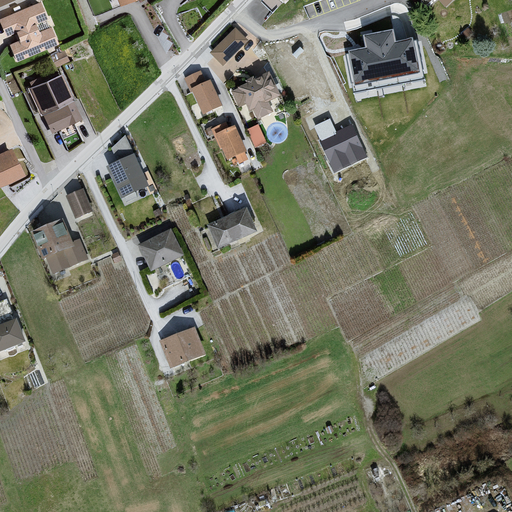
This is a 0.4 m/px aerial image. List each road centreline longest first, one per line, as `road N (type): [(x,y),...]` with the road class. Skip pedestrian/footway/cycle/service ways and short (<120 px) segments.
road 1 (tertiary): [(240,0),(49,189)]
road 2 (track): [(411,511),(371,431),(349,344)]
